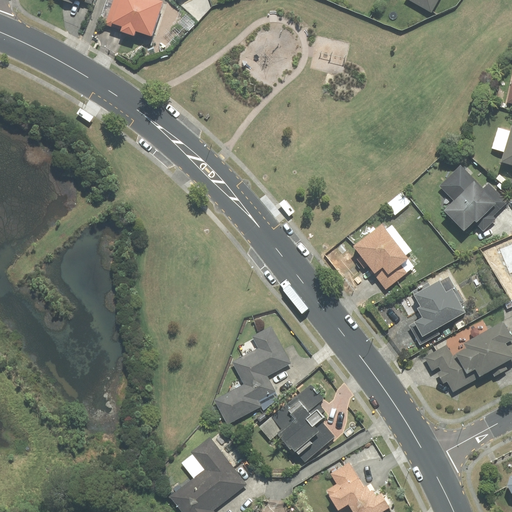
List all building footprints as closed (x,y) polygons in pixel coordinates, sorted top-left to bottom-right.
[(114,0),(106,25),(139,35),(140,30),(156,36),(168,0),(166,0),(114,0)] [(412,0),(434,11),(439,0),(412,0)] [(511,164),(511,131),(501,127),(494,148),(509,153),(506,162),(511,164)] [(490,183),(486,188),(462,165),(443,184),(441,187),(456,201),(447,210),(468,231),(479,219),(481,221),(499,203),(504,209),(510,203),(490,183)] [(397,214),(413,202),(404,191),(388,203),(397,214)] [(294,212),(284,200),(280,203),(290,216),(294,212)] [(404,265),(410,273),(417,268),(411,260),(413,258),(410,254),(415,251),(395,224),(390,228),(387,224),(358,245),(365,254),(358,259),(366,269),(372,264),(381,276),(378,278),(387,291),(399,282),(393,273),(404,265)] [(423,307),(427,317),(419,321),(412,324),(423,346),(445,334),(441,327),(471,311),(464,298),(459,287),(451,291),(445,279),(426,289),(424,287),(418,290),(426,305),(423,307)] [(473,372),(479,369),(484,377),(511,361),(511,325),(509,319),(504,322),(469,341),(468,338),(449,348),(448,346),(428,357),(435,370),(441,367),(443,370),(440,372),(446,383),(449,381),(454,392),(477,379),(473,372)] [(274,326),(256,336),(262,347),(234,363),(246,384),(217,400),(231,425),(264,406),(260,400),(278,390),(270,376),(294,363),(274,326)] [(274,418),(284,428),(278,433),(298,455),(326,431),(320,424),(330,416),(326,412),(329,410),(323,403),(329,398),(327,396),(315,382),(274,418)] [(212,438),(193,452),(195,455),(183,464),(196,480),(183,490),(179,485),(169,492),(184,511),(217,511),(216,509),(249,484),(212,438)] [(387,493),(382,495),(375,482),(367,487),(352,463),(333,474),(339,484),(330,489),(343,509),(353,504),(357,511),(385,511),(395,506),(387,493)]
